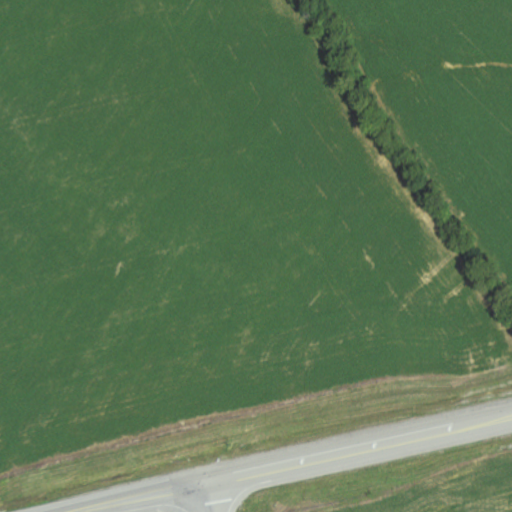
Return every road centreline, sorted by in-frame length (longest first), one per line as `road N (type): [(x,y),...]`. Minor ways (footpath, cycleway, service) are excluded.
road 1 (primary): [(206,483),(511,415)]
road 2 (primary): [(79,511),(206,483)]
